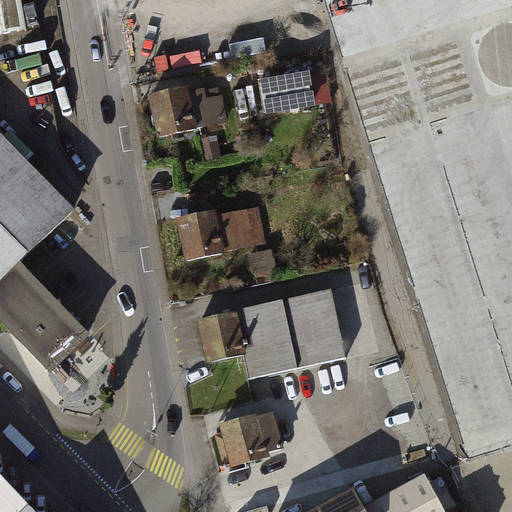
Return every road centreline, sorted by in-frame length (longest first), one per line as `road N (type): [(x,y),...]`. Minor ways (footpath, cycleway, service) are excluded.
road 1 (unclassified): [(82,0),(153,401),(145,453),(98,511)]
road 2 (tertiary): [(0,408),(98,511)]
